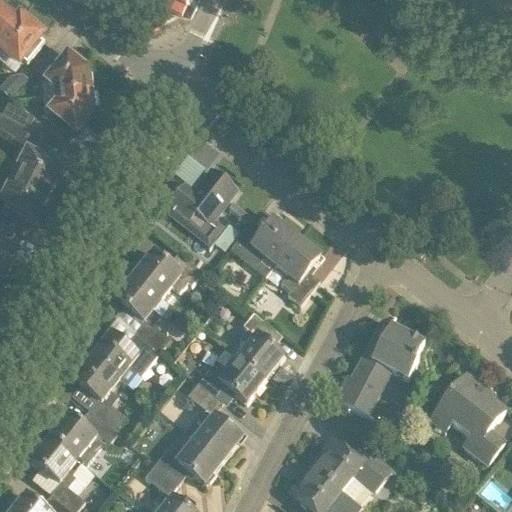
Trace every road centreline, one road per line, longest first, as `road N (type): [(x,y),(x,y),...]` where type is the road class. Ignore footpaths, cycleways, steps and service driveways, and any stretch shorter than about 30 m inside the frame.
road 1 (residential): [(0,395),(163,82)]
road 2 (residential): [(378,261),(242,511)]
road 3 (residential): [(378,261),(163,82)]
road 4 (residential): [(163,82),(60,0)]
road 5 (residential): [(479,332),(378,261)]
